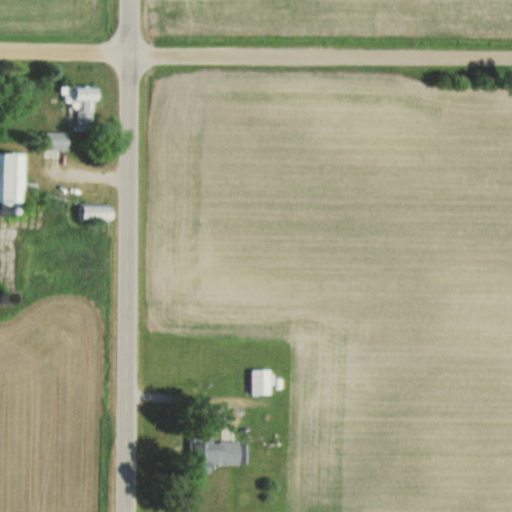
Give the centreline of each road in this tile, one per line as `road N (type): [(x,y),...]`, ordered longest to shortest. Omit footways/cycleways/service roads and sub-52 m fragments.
road 1 (tertiary): [(121,511),(126,0)]
road 2 (residential): [(511,58),(0,53)]
